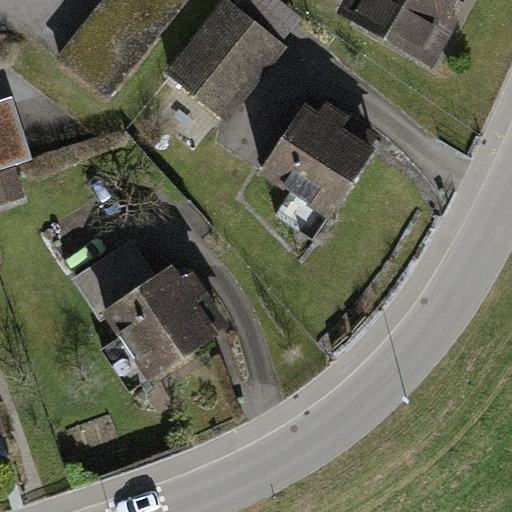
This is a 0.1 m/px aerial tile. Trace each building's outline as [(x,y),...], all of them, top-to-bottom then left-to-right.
[(192,0),(88,0),(49,51),(112,101),(192,0)] [(221,0),(215,0),(160,69),(222,117),(299,21),(272,0),(240,0),(233,9),(221,0)] [(456,0),(366,0),(355,24),(428,60),(456,0)] [(1,102),(0,102),(0,163),(19,158),(1,102)] [(316,119),(303,109),(259,173),(288,193),(271,216),(310,243),(379,144),(325,107),(316,119)] [(10,169),(0,172),(0,205),(19,200),(10,169)] [(125,252),(76,284),(144,386),(228,331),(190,274),(176,283),(168,271),(147,285),(125,252)]
